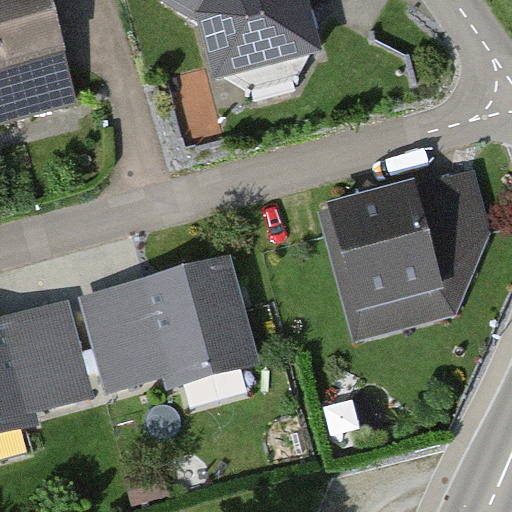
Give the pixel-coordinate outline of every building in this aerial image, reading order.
[(0,0),(0,122),(3,134),(84,113),(53,0),(0,0)] [(168,0),(205,21),(220,78),(317,53),(303,0),(168,0)] [(414,191),(335,212),(368,337),(455,314),(486,235),(429,250),(414,191)] [(234,270),(86,306),(110,403),(258,367),(234,270)] [(71,307),(0,328),(0,439),(101,410),(71,307)]
